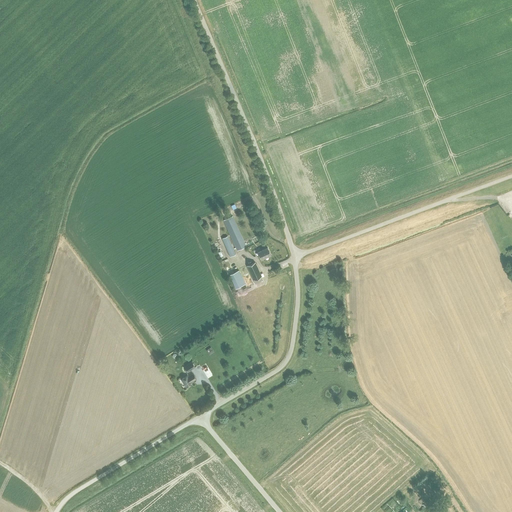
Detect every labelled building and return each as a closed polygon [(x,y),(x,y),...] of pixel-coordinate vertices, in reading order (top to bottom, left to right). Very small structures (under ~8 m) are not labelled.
[(224,220),(237,250),(246,246),(233,216),(224,220)] [(222,238),(230,257),(236,254),(227,236),(222,238)] [(258,252),(261,259),(271,255),(267,247),(258,252)] [(247,266),(255,284),(263,280),(255,262),(247,266)] [(245,284),(239,270),(230,274),(236,288),(245,284)] [(195,367),(192,362),(184,367),(187,372),(195,367)] [(196,379),(193,373),(188,376),(188,375),(181,379),(186,387),(192,383),(192,382),(196,379)]
